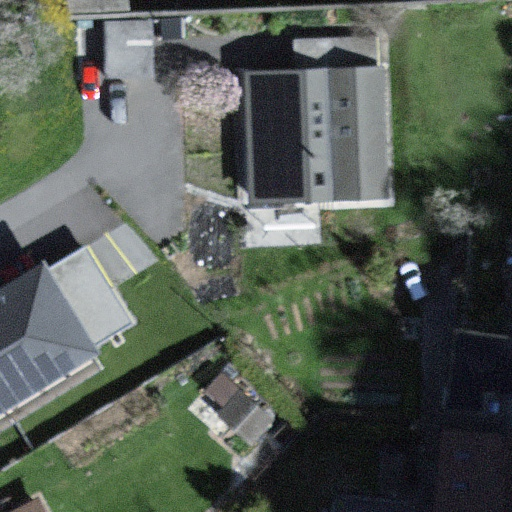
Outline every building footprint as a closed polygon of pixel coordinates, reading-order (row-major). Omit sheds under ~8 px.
[(137,0),(76,0),(79,16),(140,14),(137,0)] [(140,27),(118,27),(118,85),(141,85),(140,27)] [(397,41),(306,44),(307,75),(258,77),(262,204),(401,200),(397,41)] [(44,264),(0,290),(0,415),(100,355),(44,264)] [(511,338),(474,334),(464,431),(511,435),(511,338)] [(289,423),(252,392),(232,416),(269,447),(289,423)] [(511,511),(511,435),(464,431),(455,511),(511,511)] [(58,511),(52,500),(28,511),(58,511)]
